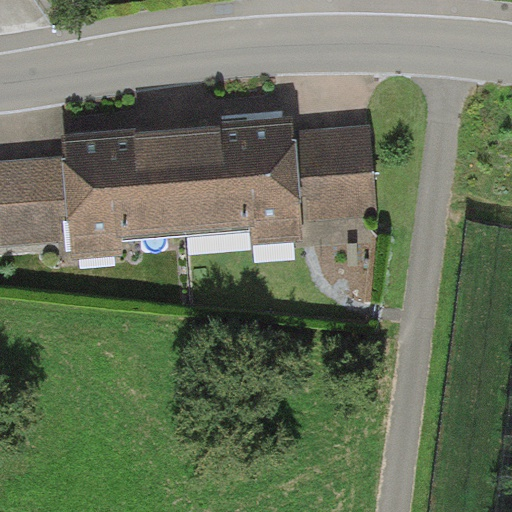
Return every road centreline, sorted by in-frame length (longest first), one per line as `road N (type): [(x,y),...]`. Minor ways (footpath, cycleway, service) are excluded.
road 1 (residential): [(454,46),(391,511)]
road 2 (tertiary): [(454,46),(282,43),(0,83)]
